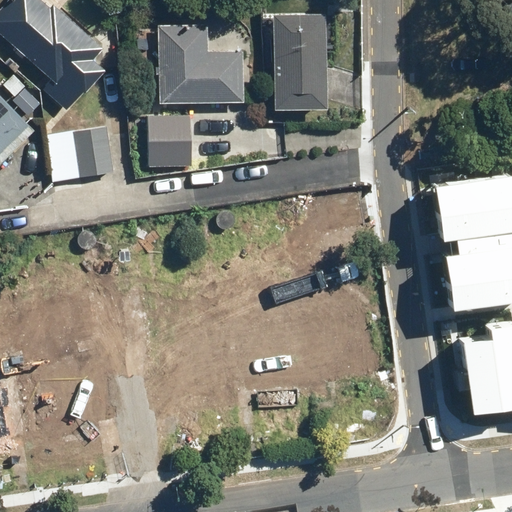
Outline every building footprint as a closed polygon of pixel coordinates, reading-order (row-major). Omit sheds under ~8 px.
[(45,90),(66,109),(103,67),(92,57),(102,46),(52,2),(49,6),(42,0),(4,0),(0,5),(0,33),(53,81),(45,90)] [(271,108),(323,108),(323,13),(272,13),(271,108)] [(157,100),(241,101),(241,49),(206,49),(206,25),(158,24),(157,100)] [(0,161),(36,125),(0,90),(0,161)] [(144,167),(190,166),(188,110),(143,111),(144,167)] [(77,175),(111,170),(104,125),(71,129),(77,175)] [(429,177),(437,231),(511,219),(511,189),(508,165),(429,177)] [(365,225),(358,188),(322,196),(330,232),(365,225)] [(511,236),(439,247),(448,301),(511,291),(511,236)] [(143,284),(138,240),(109,243),(114,287),(143,284)] [(77,340),(73,306),(21,313),(28,365),(67,360),(64,341),(77,340)] [(470,407),(511,400),(511,315),(485,320),(486,326),(458,330),(470,407)] [(374,370),(365,316),(328,322),(327,316),(273,325),(274,331),(239,337),(249,392),(281,387),(282,393),(339,383),(338,377),(374,370)] [(193,420),(191,410),(215,406),(202,318),(173,322),(175,339),(150,342),(155,378),(146,379),(149,394),(157,393),(161,414),(174,413),(175,423),(193,420)] [(99,424),(104,456),(125,454),(121,421),(112,423),(104,368),(29,378),(36,432),(99,424)]
